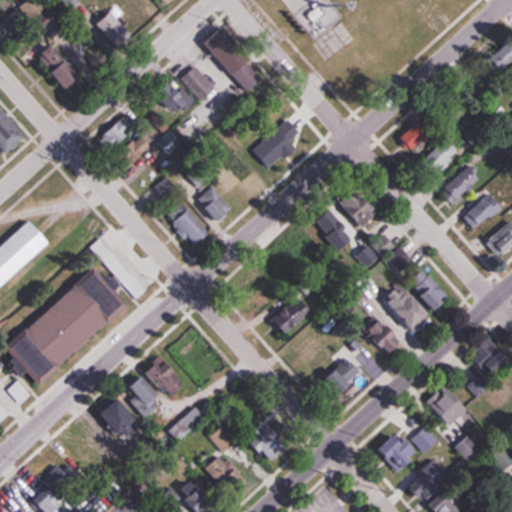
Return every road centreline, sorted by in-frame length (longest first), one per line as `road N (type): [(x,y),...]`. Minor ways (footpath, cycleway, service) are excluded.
road 1 (secondary): [(0,466),(508,0)]
road 2 (residential): [(385,511),(0,69)]
road 3 (residential): [(511,322),(227,0)]
road 4 (secondary): [(265,511),(511,284)]
road 5 (residential): [(0,194),(212,0)]
